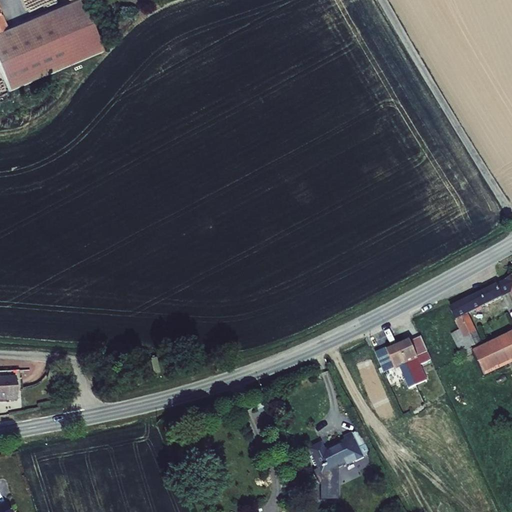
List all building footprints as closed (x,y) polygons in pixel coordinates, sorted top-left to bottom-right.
[(9,31),(0,35),(0,71),(9,94),(104,53),(79,2),(70,6),(9,31)] [(0,10),(0,35),(9,31),(0,10)] [(494,286),(462,304),(466,311),(479,337),(491,330),(480,309),(511,291),(511,286),(508,279),(494,286)] [(511,332),(484,347),(497,372),(511,363),(511,332)] [(419,335),(408,340),(423,370),(428,367),(422,355),(428,352),(419,335)] [(423,370),(408,340),(394,346),(403,363),(408,360),(415,373),(423,370)] [(1,369),(0,368),(0,391),(8,392),(1,369)] [(22,371),(1,369),(8,392),(20,393),(22,371)] [(333,434),(319,441),(333,467),(357,455),(358,458),(375,450),(363,425),(354,428),(356,432),(337,442),(333,434)]
